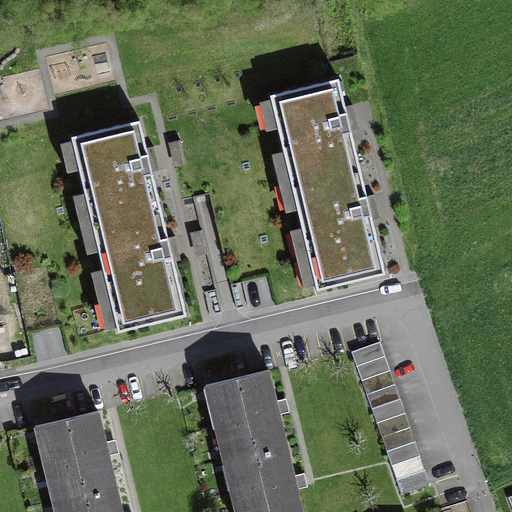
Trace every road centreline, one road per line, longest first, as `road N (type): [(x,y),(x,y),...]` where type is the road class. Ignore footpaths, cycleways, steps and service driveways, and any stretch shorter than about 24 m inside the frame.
road 1 (residential): [(28,386),(394,302),(417,317),(477,493)]
road 2 (residential): [(0,267),(28,386)]
